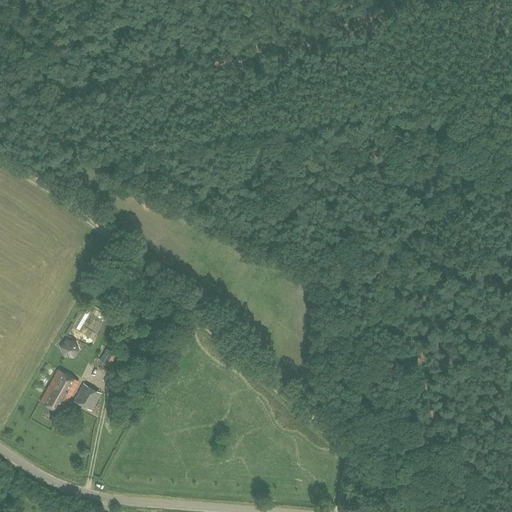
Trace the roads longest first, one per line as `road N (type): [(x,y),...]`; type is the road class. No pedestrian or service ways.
road 1 (track): [(0,158),(71,206),(424,511)]
road 2 (track): [(511,93),(151,144),(37,183)]
road 3 (track): [(511,153),(465,205),(394,247),(338,511)]
road 4 (unclassified): [(271,511),(75,492),(0,450)]
road 5 (unknown): [(389,262),(440,271),(511,300)]
